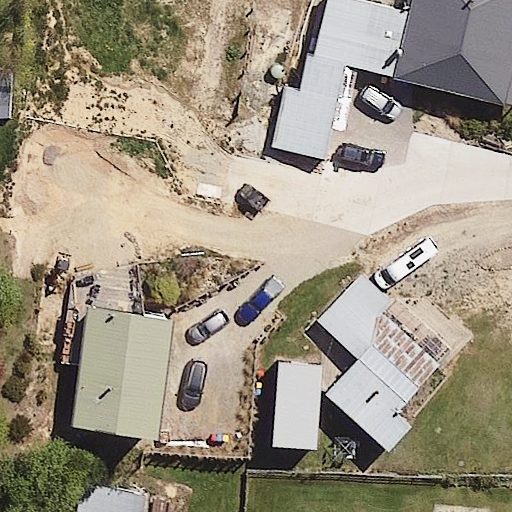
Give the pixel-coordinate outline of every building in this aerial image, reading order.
[(511,0),(405,0),(405,2),(395,0),(292,0),(262,146),(329,159),(347,71),(511,105),(511,0)] [(216,14),(176,10),(170,75),(210,79),(216,14)] [(0,125),(10,125),(18,88),(0,84),(0,125)] [(452,345),(358,273),(317,327),(360,360),(327,405),(388,451),(414,418),(403,409),(452,345)] [(160,451),(173,318),(87,310),(74,443),(160,451)] [(319,355),(275,353),(272,448),(316,449),(319,355)] [(151,511),(155,491),(79,478),(73,511),(151,511)]
